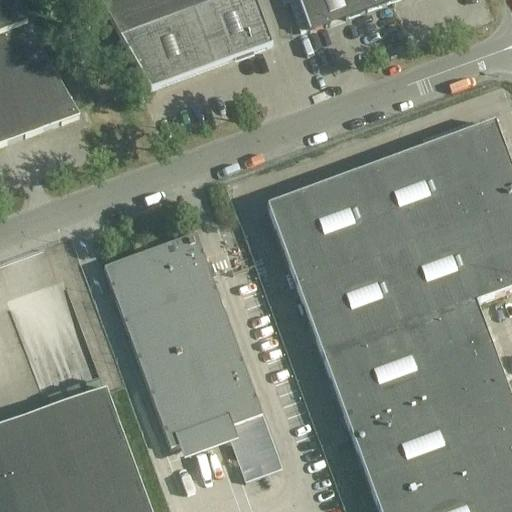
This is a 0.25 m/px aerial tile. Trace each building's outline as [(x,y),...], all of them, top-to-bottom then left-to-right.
[(0,0),(0,150),(80,121),(8,0),(0,0)] [(96,0),(150,94),(273,49),(254,0),(96,0)] [(407,0),(296,0),(310,36),(407,0)] [(511,295),(511,177),(494,129),(267,212),(376,511),(511,511),(511,410),(495,365),(475,309),(495,302),(511,295)] [(171,455),(181,451),(185,463),(230,446),(245,486),(282,472),(196,238),(104,272),(171,455)] [(148,511),(106,397),(0,435),(0,511),(148,511)]
